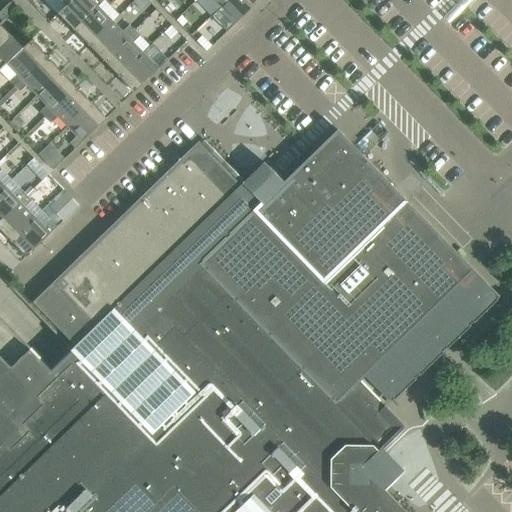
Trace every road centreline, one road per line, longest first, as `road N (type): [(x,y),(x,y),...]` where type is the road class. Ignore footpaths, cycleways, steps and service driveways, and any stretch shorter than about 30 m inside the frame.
road 1 (residential): [(83,198),(288,0)]
road 2 (unclassified): [(511,199),(321,0)]
